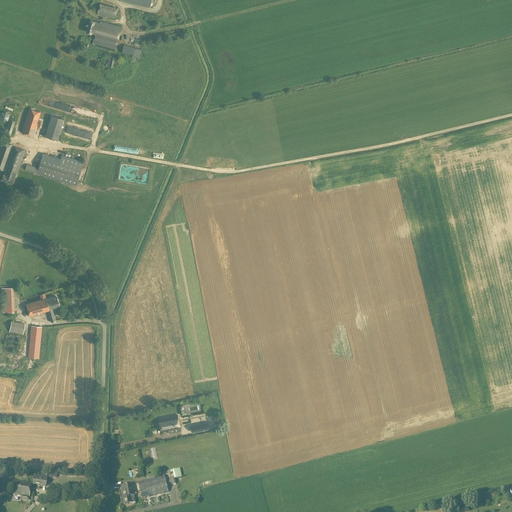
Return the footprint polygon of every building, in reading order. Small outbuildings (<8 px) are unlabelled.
[(114,18),(117,8),(99,3),(97,14),(114,18)] [(92,33),(95,34),(92,44),(115,51),(117,43),(121,27),(101,21),(101,22),(95,21),(90,19),(86,32),(92,33)] [(124,44),(121,53),(133,56),(131,62),(135,63),(136,57),(139,57),(141,50),(135,48),(135,47),(124,44)] [(106,66),(114,67),(116,57),(109,55),(106,66)] [(40,112),(28,108),(26,116),(21,132),(33,135),(40,112)] [(64,118),(51,115),(44,136),(57,140),(64,118)] [(9,136),(10,137),(15,121),(9,119),(3,135),(5,135),(8,136),(9,136)] [(25,150),(2,142),(0,147),(0,169),(4,171),(3,173),(3,174),(1,179),(12,183),(15,173),(17,173),(19,168),(21,167),(22,164),(20,162),(25,150)] [(42,153),(36,173),(75,186),(76,184),(80,171),(83,161),(61,155),(60,158),(42,153)] [(25,168),(24,169),(35,173),(37,167),(26,164),(25,168)] [(13,287),(1,288),(1,295),(2,312),(14,312),(13,287)] [(46,298),(45,297),(44,293),(39,294),(41,299),(26,304),(29,316),(47,310),(51,322),(56,320),(52,308),(59,306),(56,296),(46,298)] [(9,332),(23,333),(24,322),(10,321),(9,332)] [(42,326),(30,325),(28,354),(27,357),(28,357),(39,358),(42,326)] [(178,415),(158,418),(161,432),(180,428),(178,415)] [(208,422),(196,425),(198,431),(209,428),(208,422)] [(170,474),(173,473),(174,478),(181,477),(180,468),(170,470),(170,474)] [(47,477),(33,475),(32,484),(32,485),(45,487),(47,479),(47,477)] [(142,498),(154,495),(169,492),(164,475),(138,482),(142,498)] [(14,481),(12,495),(29,497),(31,484),(14,481)] [(135,496),(133,484),(122,486),(123,490),(121,490),(124,504),(132,503),(130,496),(135,496)]
